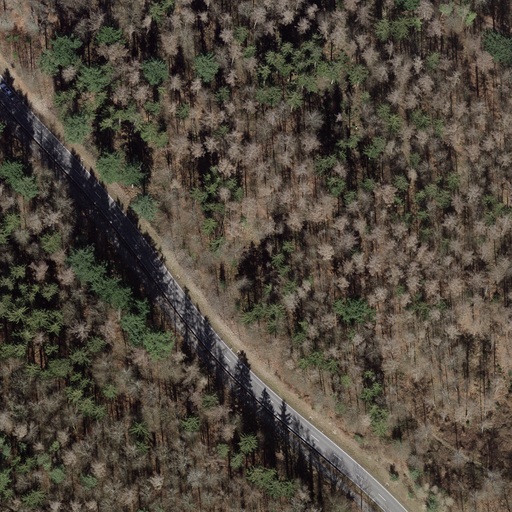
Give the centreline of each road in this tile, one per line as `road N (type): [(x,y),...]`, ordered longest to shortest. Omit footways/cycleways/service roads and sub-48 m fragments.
road 1 (track): [(511,479),(440,443),(384,378),(321,278),(265,218),(185,102),(153,0)]
road 2 (secondary): [(0,85),(135,238),(227,359),(394,511)]
